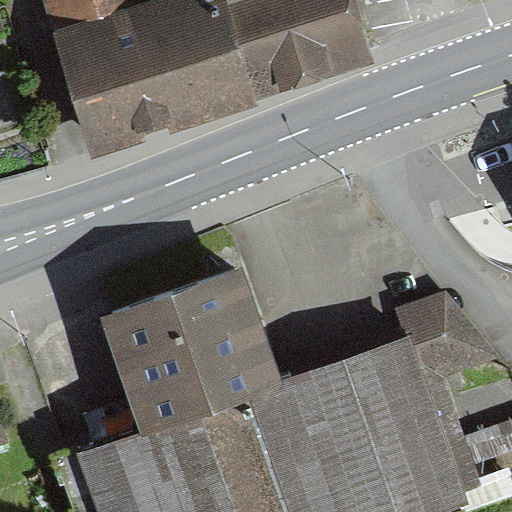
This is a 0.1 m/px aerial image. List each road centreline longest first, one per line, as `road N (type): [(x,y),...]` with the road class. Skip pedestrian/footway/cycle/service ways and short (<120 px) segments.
road 1 (primary): [(177,183),(450,75)]
road 2 (primary): [(0,268),(177,183)]
road 3 (primary): [(177,183),(0,222)]
